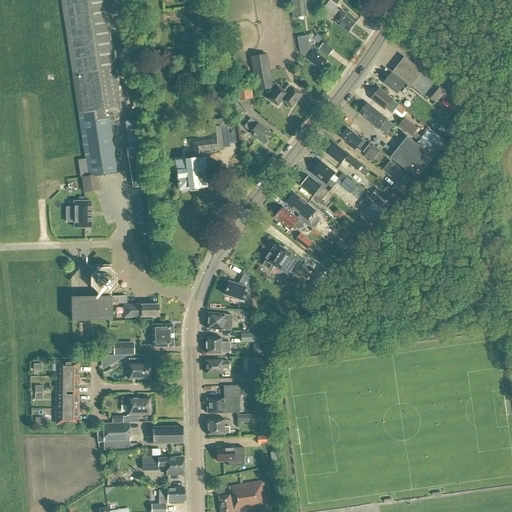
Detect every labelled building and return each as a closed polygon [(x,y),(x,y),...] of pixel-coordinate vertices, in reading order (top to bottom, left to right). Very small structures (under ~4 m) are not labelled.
[(118,173),(108,109),(121,107),(104,0),(60,0),(78,114),(88,176),(88,177),(97,176),(118,173)] [(291,0),(294,17),(308,16),(306,0),(291,0)] [(334,20),(333,21),(349,32),(355,23),(346,16),(347,14),(342,10),(341,11),(335,7),(334,9),(332,8),(330,11),(331,12),(328,16),(334,20)] [(322,33),(314,36),(319,45),(326,42),(322,33)] [(309,36),(300,37),(302,51),(307,55),(305,58),(320,69),(327,60),(318,53),(319,51),(314,47),(312,49),(311,48),(309,36)] [(325,41),(321,48),(331,54),(335,47),(325,41)] [(266,55),(250,57),(256,91),(272,88),(266,55)] [(423,72),(405,58),(394,72),(402,79),(411,86),(412,86),(424,96),(426,94),(436,102),(446,90),(423,72)] [(411,86),(402,79),(400,81),(392,75),(386,83),(397,92),(399,89),(405,94),(411,86)] [(291,108),(301,94),(288,84),(283,91),(277,86),(267,99),(277,106),(281,101),(291,108)] [(252,98),(251,85),(234,87),(236,100),(252,98)] [(399,105),(380,89),(372,99),(385,109),(386,108),(393,113),(399,105)] [(386,119),(368,104),(361,113),(385,133),(393,124),(386,119)] [(125,111),(130,146),(142,145),(137,110),(125,111)] [(444,133),(451,123),(442,116),(435,126),(444,133)] [(418,143),(431,129),(430,128),(422,137),(415,132),(418,128),(405,117),(399,125),(419,141),(417,143),(418,143)] [(208,120),(209,128),(211,141),(192,143),(194,159),(175,162),(179,190),(207,186),(204,158),(203,158),(203,151),(222,149),(222,148),(230,147),(226,118),(208,120)] [(264,144),(272,134),(257,123),(250,118),(243,127),(250,132),(250,133),(264,144)] [(348,128),(341,137),(350,144),(349,145),(354,149),(357,146),(362,149),(361,150),(366,154),(373,146),(367,141),(363,138),(362,140),(348,128)] [(418,143),(417,143),(417,144),(428,153),(420,162),(426,167),(434,158),(435,159),(448,143),(431,129),(418,143)] [(428,153),(417,144),(408,137),(391,157),(417,178),(426,167),(420,162),(428,153)] [(352,158),(335,144),(328,153),(342,165),(345,160),(358,170),(363,165),(353,157),(352,158)] [(126,148),(132,188),(146,186),(140,146),(126,148)] [(321,161),(312,173),(332,189),(336,183),(338,180),(342,183),(340,185),(356,198),(362,190),(356,185),(357,185),(343,174),(339,178),(334,174),(335,173),(321,161)] [(419,183),(391,161),(383,171),(397,182),(394,187),(403,195),(402,196),(406,200),(419,183)] [(88,177),(88,176),(82,177),(84,192),(99,190),(97,176),(88,177)] [(309,177),(301,186),(314,196),(314,195),(322,201),(329,192),(322,185),(321,186),(309,177)] [(385,196),(386,196),(377,188),(370,196),(383,206),(388,199),(385,196)] [(391,189),(386,196),(385,196),(388,199),(396,205),(402,197),(391,189)] [(308,205),(295,194),(287,203),(301,214),(298,217),(312,229),(311,231),(317,236),(320,233),(313,227),(320,220),(312,213),(315,209),(309,204),(308,205)] [(85,227),(85,201),(68,201),(68,227),(85,227)] [(374,225),(385,212),(372,202),(361,215),(374,225)] [(151,223),(149,204),(136,206),(138,225),(151,223)] [(304,224),(283,208),(276,218),(291,230),(293,228),(296,230),(297,228),(300,230),(304,224)] [(373,229),(368,224),(363,228),(369,234),(373,229)] [(313,242),(301,233),(295,240),(312,253),(314,250),(310,247),(313,242)] [(353,240),(348,247),(354,252),(359,245),(353,240)] [(276,243),(266,259),(266,260),(263,265),(270,270),(273,264),(281,269),(281,268),(292,275),(293,273),(299,277),(304,270),(298,266),(302,259),(291,253),(276,243)] [(111,320),(111,304),(126,303),(126,296),(110,297),(110,293),(117,286),(116,275),(110,269),(110,265),(96,265),(96,269),(90,275),(90,286),(97,293),(97,297),(71,298),(72,321),(111,320)] [(338,276),(323,266),(316,276),(326,283),(332,284),(338,276)] [(243,275),(253,283),(256,279),(243,270),(240,274),(243,275)] [(243,275),(237,285),(245,287),(250,289),(253,283),(243,275)] [(237,285),(228,282),(224,294),(241,300),(245,287),(237,285)] [(248,312),(257,310),(255,298),(246,300),(248,312)] [(158,316),(158,305),(124,305),(125,317),(158,316)] [(249,324),(256,324),(257,313),(256,313),(257,312),(250,312),(250,313),(249,313),(249,324)] [(208,313),(206,328),(223,330),(223,329),(231,330),(232,316),(208,313)] [(173,347),(173,324),(151,325),(151,347),(173,347)] [(243,333),(243,341),(257,341),(258,333),(243,333)] [(205,337),(205,353),(221,353),(221,352),(229,352),(229,342),(221,342),(221,337),(205,337)] [(113,342),(113,354),(134,354),(134,342),(113,342)] [(121,359),(121,355),(112,355),(112,364),(121,359)] [(128,358),(128,378),(132,379),(137,379),(148,379),(148,364),(138,364),(138,358),(128,358)] [(222,360),(205,361),(206,373),(222,373),(221,368),(230,368),(229,361),(222,361),(222,360)] [(57,378),(78,378),(78,376),(76,376),(76,369),(78,369),(78,363),(57,362),(57,363),(52,363),(52,371),(57,371),(57,378)] [(248,370),(248,384),(262,384),(262,369),(248,370)] [(78,378),(57,378),(57,393),(78,393),(78,390),(76,390),(76,383),(78,383),(78,378)] [(259,386),(239,387),(240,396),(259,396),(259,386)] [(78,393),(57,393),(57,408),(78,408),(78,403),(76,403),(76,395),(78,395),(78,393)] [(206,398),(207,413),(240,412),(240,397),(206,398)] [(128,399),(128,419),(138,419),(138,413),(148,413),(148,399),(137,399),(137,398),(132,398),(132,399),(128,399)] [(78,409),(78,408),(57,408),(56,423),(77,423),(77,417),(76,417),(76,409),(78,409)] [(224,419),(207,419),(207,435),(224,435),(224,433),(229,433),(229,427),(224,427),(224,419)] [(103,442),(130,441),(129,423),(103,424),(103,442)] [(183,443),(182,427),(153,427),(153,443),(183,443)] [(257,436),(257,444),(259,444),(259,447),(269,447),(268,435),(257,436)] [(216,448),(217,461),(233,461),(233,455),(243,455),(243,447),(233,447),(216,448)] [(166,458),(158,458),(158,457),(141,457),(142,470),(158,470),(158,467),(166,466),(166,475),(183,474),(183,457),(166,457),(166,458)] [(218,496),(220,511),(244,511),(268,508),(263,480),(228,486),(230,494),(218,496)] [(159,498),(163,498),(163,503),(151,504),(151,511),(165,511),(166,505),(166,503),(167,501),(183,501),(183,488),(167,488),(167,490),(159,490),(159,498)]
